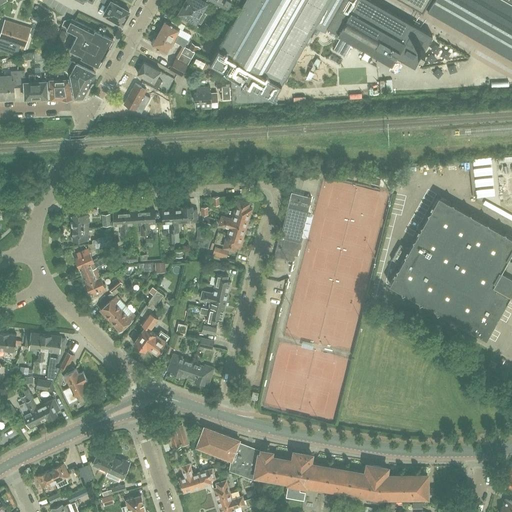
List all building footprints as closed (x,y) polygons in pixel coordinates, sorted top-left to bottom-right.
[(100,0),(109,5),(104,13),(122,23),(129,11),(118,4),(119,3),(114,0),(100,0)] [(218,8),(221,3),(215,0),(183,0),(180,5),(183,7),(180,12),(196,21),(196,20),(201,23),(206,13),(202,11),(207,2),(218,8)] [(244,0),(210,60),(231,72),(232,102),(273,100),(273,96),(316,21),(328,0),(244,0)] [(328,0),(315,24),(325,30),(327,26),(331,28),(328,33),(339,39),(333,49),(344,56),(350,46),(361,52),(364,47),(392,63),(392,62),(396,55),(402,59),(415,66),(422,53),(423,53),(424,50),(425,48),(432,35),(417,26),(372,0),(328,0)] [(511,0),(412,0),(423,6),(433,12),(511,56),(511,0)] [(98,31),(90,27),(90,28),(70,17),(69,18),(64,19),(61,25),(64,26),(63,28),(74,33),(73,35),(77,36),(71,48),(73,51),(72,51),(99,66),(113,39),(103,34),(106,30),(100,27),(98,31)] [(166,19),(159,31),(175,41),(185,46),(188,40),(188,39),(177,33),(179,29),(180,28),(172,24),(173,23),(166,19)] [(5,20),(0,37),(0,49),(14,54),(19,52),(21,47),(25,48),(31,28),(5,20)] [(59,32),(52,30),(49,40),(55,42),(59,32)] [(66,37),(68,33),(66,32),(61,30),(60,33),(58,37),(59,38),(57,42),(60,44),(62,44),(64,40),(64,41),(66,37)] [(172,47),(175,41),(159,31),(152,44),(159,48),(167,52),(170,46),(172,47)] [(216,42),(208,38),(203,47),(211,52),(216,42)] [(189,49),(195,52),(198,46),(192,43),(189,49)] [(43,52),(34,52),(35,60),(46,59),(45,53),(43,52)] [(64,61),(63,61),(50,53),(45,53),(46,53),(46,66),(64,66),(64,61)] [(64,72),(71,74),(77,64),(69,59),(68,59),(66,58),(64,61),(64,72)] [(182,75),(187,65),(176,58),(170,69),(182,75)] [(202,68),(205,62),(196,58),(193,63),(202,68)] [(156,78),(160,70),(144,61),(138,73),(148,79),(146,83),(157,89),(162,81),(156,78)] [(69,78),(74,96),(80,95),(84,93),(95,72),(77,63),(69,78)] [(208,72),(215,77),(219,69),(208,63),(206,66),(210,69),(209,70),(208,72)] [(19,84),(19,80),(18,70),(11,70),(12,74),(2,75),(4,98),(15,97),(14,84),(19,84)] [(35,73),(37,97),(48,97),(47,80),(42,80),(41,72),(35,73)] [(25,98),(37,97),(35,73),(29,73),(30,81),(24,81),(25,98)] [(52,97),(72,96),(67,77),(63,77),(63,74),(57,74),(57,78),(51,78),(52,97)] [(509,76),(479,78),(479,86),(510,85),(509,76)] [(231,99),(229,77),(217,78),(217,86),(222,86),(223,99),(231,99)] [(124,103),(141,113),(150,97),(144,94),(147,89),(135,83),(124,103)] [(195,102),(211,101),(218,101),(217,92),(211,92),(210,91),(209,86),(197,87),(197,92),(194,92),(195,102)] [(373,177),(372,184),(379,185),(381,178),(373,177)] [(280,236),(279,236),(274,256),(294,260),(295,254),(298,255),(301,241),(302,236),(298,235),(304,211),(308,212),(312,196),(291,191),(280,236)] [(511,259),(508,257),(511,250),(511,236),(439,195),(409,249),(401,244),(392,259),(400,264),(390,283),(486,338),(511,291),(511,259)] [(234,214),(249,219),(252,209),(248,207),(249,203),(239,200),(234,214)] [(179,222),(184,222),(183,206),(182,206),(182,207),(173,208),(174,231),(179,231),(179,222)] [(183,206),(184,222),(198,221),(197,208),(193,209),(193,206),(183,206)] [(144,209),(145,234),(150,233),(150,223),(155,223),(154,208),(144,209)] [(174,231),(173,208),(163,208),(164,228),(169,228),(170,242),(175,241),(174,231)] [(141,234),(145,234),(144,209),(134,210),(135,224),(140,224),(141,234)] [(121,235),(126,235),(124,210),(114,211),(115,225),(120,225),(121,235)] [(129,224),(135,224),(134,210),(124,210),(126,235),(130,235),(129,224)] [(102,226),(110,225),(109,213),(101,214),(102,226)] [(73,227),(89,227),(89,214),(73,214),(73,227)] [(246,228),(249,219),(234,214),(233,219),(222,216),(221,220),(246,228)] [(243,238),(246,228),(221,220),(219,225),(230,228),(228,233),(243,238)] [(204,230),(203,226),(201,226),(197,226),(198,234),(197,235),(196,240),(199,241),(203,242),(206,234),(204,230)] [(89,227),(73,227),(73,240),(89,240),(89,227)] [(240,247),(243,238),(228,233),(224,247),(235,250),(236,246),(240,247)] [(203,242),(199,241),(198,245),(205,247),(208,248),(212,236),(206,234),(203,242)] [(226,250),(215,246),(212,255),(219,257),(224,258),(224,257),(226,257),(227,257),(227,256),(229,250),(226,250)] [(80,267),(94,261),(88,248),(77,252),(79,256),(76,258),(80,267)] [(93,268),(108,262),(105,256),(94,261),(80,267),(80,268),(87,283),(86,283),(101,277),(100,277),(97,278),(93,268)] [(153,271),(153,262),(144,263),(144,271),(153,271)] [(166,272),(165,267),(165,262),(159,262),(155,262),(155,273),(164,272),(166,272)] [(225,266),(211,263),(210,269),(224,272),(225,266)] [(214,287),(229,291),(231,281),(227,280),(228,275),(218,273),(214,287)] [(101,277),(86,283),(90,293),(94,291),(95,295),(106,291),(101,277)] [(108,287),(112,291),(122,283),(118,278),(108,287)] [(227,300),(229,291),(214,287),(213,293),(203,290),(202,294),(227,300)] [(159,317),(152,312),(164,296),(157,291),(153,296),(146,308),(151,311),(142,323),(145,326),(133,343),(134,343),(135,345),(137,347),(139,346),(145,351),(148,346),(158,353),(167,340),(165,339),(168,336),(161,331),(158,334),(150,329),(159,317)] [(225,310),(227,300),(202,294),(201,299),(211,301),(210,306),(225,310)] [(111,319),(122,309),(126,305),(117,295),(113,298),(112,298),(101,309),(111,319)] [(122,309),(111,319),(120,329),(136,315),(126,305),(122,309)] [(222,320),(225,310),(210,306),(210,309),(202,307),(200,313),(208,314),(207,321),(218,323),(218,319),(222,320)] [(176,331),(185,333),(187,325),(178,323),(176,331)] [(200,331),(213,334),(215,328),(202,325),(200,331)] [(0,348),(5,349),(5,351),(13,351),(13,350),(14,350),(15,350),(17,334),(8,333),(0,332),(0,348)] [(177,348),(182,335),(174,332),(170,346),(177,348)] [(40,349),(41,334),(31,333),(31,334),(27,333),(25,346),(30,347),(30,348),(40,349)] [(49,350),(51,335),(41,334),(40,349),(38,361),(43,361),(45,349),(49,350)] [(51,335),(49,350),(59,351),(60,350),(64,350),(66,338),(61,337),(61,336),(51,335)] [(214,340),(201,338),(199,348),(212,350),(214,340)] [(68,352),(60,367),(62,371),(67,369),(74,355),(68,352)] [(188,376),(193,362),(182,358),(183,357),(174,353),(168,369),(172,371),(172,372),(180,375),(181,374),(188,376)] [(497,364),(491,360),(488,365),(494,368),(497,364)] [(193,362),(188,376),(196,379),(195,380),(204,383),(204,382),(208,383),(214,367),(205,364),(204,366),(193,362)] [(49,365),(47,378),(54,380),(60,368),(49,365)] [(63,390),(69,402),(77,398),(76,395),(78,393),(80,394),(83,392),(83,391),(92,387),(83,370),(79,373),(76,368),(64,374),(71,386),(63,390)] [(55,387),(52,381),(39,379),(37,387),(47,389),(48,390),(55,387)] [(37,406),(33,398),(28,388),(24,390),(26,394),(29,400),(39,422),(48,418),(41,404),(37,406)] [(39,422),(29,400),(26,394),(21,397),(25,404),(20,406),(30,427),(39,422)] [(41,404),(48,418),(58,414),(56,411),(60,409),(55,398),(41,404)] [(16,413),(17,412),(13,407),(11,403),(5,407),(11,416),(16,413)] [(182,424),(176,426),(181,442),(187,440),(182,424)] [(240,439),(204,426),(197,446),(231,459),(229,470),(254,479),(256,475),(289,481),(286,496),(304,499),(305,491),(300,490),(301,485),(306,486),(306,487),(312,488),(312,485),(367,494),(366,500),(375,501),(376,496),(382,497),(428,497),(427,474),(386,474),(388,467),(367,463),(367,466),(366,471),(310,461),(311,456),(312,454),(294,450),(293,458),(271,454),(272,451),(261,449),(261,453),(259,453),(246,448),(247,445),(239,441),(240,439)] [(175,430),(165,433),(167,439),(171,438),(174,447),(179,446),(175,430)] [(114,456),(115,455),(99,448),(93,463),(108,470),(114,456)] [(114,456),(108,470),(124,477),(130,461),(115,455),(114,456)] [(203,486),(198,472),(193,473),(190,462),(186,464),(193,489),(203,486)] [(68,481),(66,477),(69,475),(63,463),(50,469),(56,481),(58,486),(68,481)] [(183,492),(193,489),(186,464),(181,465),(185,476),(179,477),(183,492)] [(83,467),(88,480),(94,478),(89,465),(83,467)] [(89,484),(88,480),(83,467),(77,469),(83,486),(89,484)] [(198,472),(203,486),(212,483),(211,479),(216,478),(212,467),(198,472)] [(42,488),(56,481),(50,469),(36,476),(42,488)] [(216,498),(231,493),(226,479),(216,482),(217,487),(213,488),(216,498)] [(112,495),(124,491),(127,491),(125,483),(111,487),(112,489),(103,491),(105,497),(112,495)] [(68,495),(71,500),(83,494),(81,489),(68,495)] [(250,490),(246,491),(248,498),(257,495),(255,490),(255,489),(250,490)] [(59,492),(49,497),(51,502),(61,498),(59,492)] [(219,507),(244,499),(243,495),(232,498),(231,493),(216,498),(219,507)] [(129,511),(138,511),(146,510),(141,494),(126,499),(129,511)] [(114,502),(112,495),(105,497),(100,498),(102,506),(114,502)] [(7,511),(0,511),(7,506),(0,496),(0,511),(10,511),(9,511),(7,511)] [(220,511),(236,511),(235,507),(245,504),(244,499),(219,507),(220,511)] [(511,511),(511,500),(505,499),(503,506),(500,507),(499,511),(511,511)] [(53,511),(77,511),(78,511),(73,500),(69,501),(69,503),(63,505),(63,504),(52,508),(53,511)]
